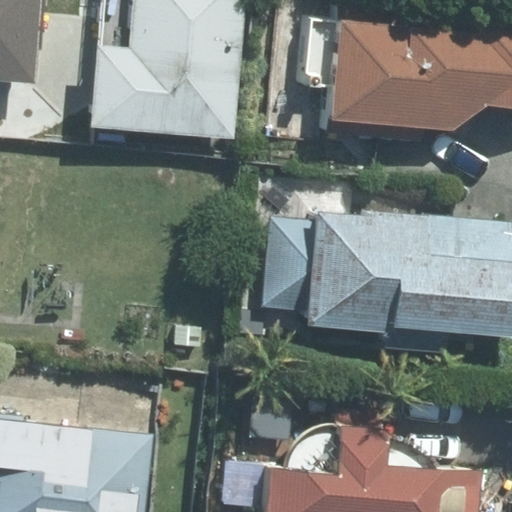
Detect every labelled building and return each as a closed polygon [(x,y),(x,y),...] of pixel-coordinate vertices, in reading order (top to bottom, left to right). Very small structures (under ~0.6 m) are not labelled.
[(151,0),(38,0),(36,27),(6,24),(0,91),(0,115),(141,127),(151,0)] [(511,9),(388,0),(338,0),(333,107),(451,122),(480,93),(511,96),(511,9)] [(314,212),(262,209),(257,300),(302,303),(302,317),(385,321),(385,312),(511,318),(511,242),(507,243),(509,211),(314,200),(314,212)] [(333,459),(264,454),(259,511),(486,511),(490,465),(385,458),(388,408),(337,404),(333,459)] [(84,414),(0,409),(0,511),(143,511),(148,427),(83,424),(84,414)]
